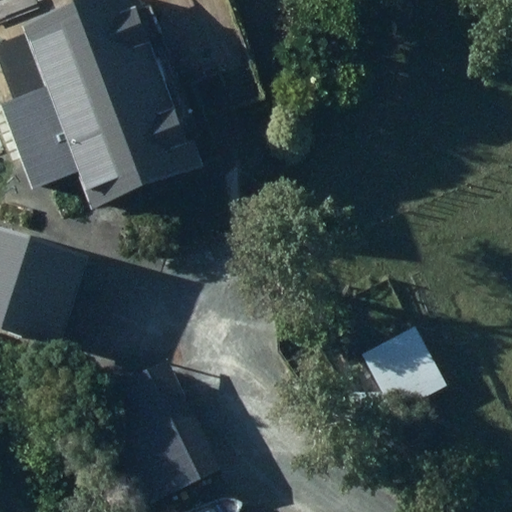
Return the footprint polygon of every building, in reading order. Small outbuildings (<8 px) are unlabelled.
[(91,207),(93,214),(196,174),(127,0),(90,0),(20,28),(66,145),(33,158),(57,220),(91,207)] [(205,3),(162,18),(188,89),(231,73),(205,3)] [(84,257),(0,233),(0,335),(58,352),(84,257)] [(443,390),(415,329),(359,355),(387,416),(443,390)] [(169,365),(92,401),(143,510),(220,474),(169,365)]
